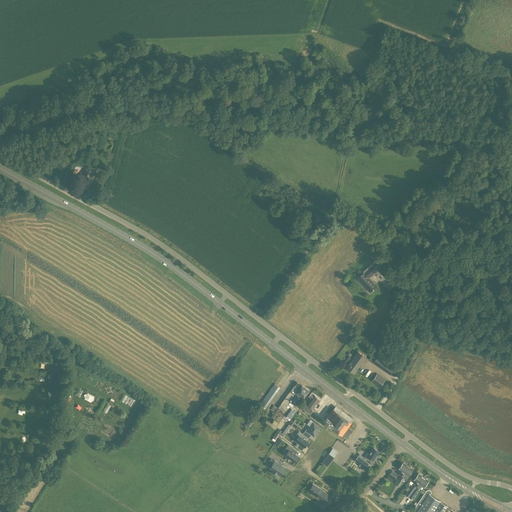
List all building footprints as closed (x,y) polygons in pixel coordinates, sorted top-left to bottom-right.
[(81,158),(78,166),(84,168),(87,160),(81,158)] [(92,178),(93,172),(86,170),(81,186),(89,188),(92,178)] [(381,265),(375,259),(370,265),(371,266),(364,273),(364,272),(358,278),(370,292),(377,285),(368,276),(375,270),(376,271),(376,270),(375,270),(381,265)] [(391,282),(395,287),(401,282),(396,277),(391,282)] [(348,359),(344,364),(347,366),(346,367),(354,373),(366,357),(357,351),(351,361),(348,359)] [(373,362),(390,374),(394,368),(377,356),(373,362)] [(376,373),(370,381),(378,387),(384,379),(376,373)] [(297,382),(271,417),(279,422),(282,418),(283,419),(287,421),(288,419),(289,421),(290,419),(296,411),(301,405),(299,403),(303,397),(303,398),(309,390),(302,385),(301,385),(297,382)] [(274,383),(260,404),(266,408),(280,387),(274,383)] [(302,407),(306,410),(305,412),(306,413),(307,412),(310,414),(312,412),(311,411),(313,409),(321,399),(320,399),(311,392),(308,396),(311,398),(306,404),(305,403),(302,407)] [(108,413),(112,405),(107,403),(104,411),(108,413)] [(353,430),(348,426),(352,422),(334,408),(324,421),(331,426),(342,435),(346,429),(351,433),(353,430)] [(246,425),(251,428),(257,420),(251,416),(246,425)] [(307,429),(306,429),(303,434),(309,438),(312,433),(314,435),(320,427),(310,420),(307,424),(309,425),(307,429)] [(272,439),(275,442),(283,431),(279,429),(272,439)] [(299,435),(295,440),(298,442),(295,446),(298,448),(300,444),(302,445),(303,443),(306,445),(308,442),(307,440),(309,438),(299,431),(298,432),(297,434),(299,435)] [(289,450),(285,455),(286,455),(288,456),(290,458),(292,459),(292,460),(292,459),(294,461),(295,460),(295,461),(296,460),(298,457),(298,456),(291,450),(293,448),(289,444),(286,448),(289,450)] [(358,456),(354,460),(360,464),(365,468),(366,468),(370,463),(372,465),(376,459),(375,458),(377,455),(379,452),(374,447),(369,454),(368,453),(364,457),(364,458),(362,457),(362,458),(361,458),(358,456)] [(329,453),(325,458),(331,462),(334,457),(329,453)] [(272,465),(270,468),(273,470),(272,471),(277,474),(278,473),(281,475),(286,468),(282,466),(275,461),(271,458),(268,462),(272,465)] [(399,478),(399,479),(404,472),(408,465),(403,462),(399,469),(400,470),(398,473),(401,475),(401,474),(399,478)] [(404,472),(399,479),(400,479),(396,484),(399,486),(405,477),(407,478),(409,476),(413,469),(408,465),(404,472)] [(392,470),(388,476),(395,480),(399,474),(392,470)] [(405,494),(409,497),(424,476),(419,473),(414,479),(416,481),(414,483),(405,494)] [(424,476),(409,497),(412,500),(422,486),(424,487),(429,480),(424,476)] [(317,484),(313,491),(317,493),(316,495),(320,498),(321,497),(327,501),(332,495),(317,484)] [(456,511),(430,494),(431,493),(431,491),(429,489),(427,490),(418,503),(415,501),(414,504),(416,505),(414,509),(418,511),(456,511)]
